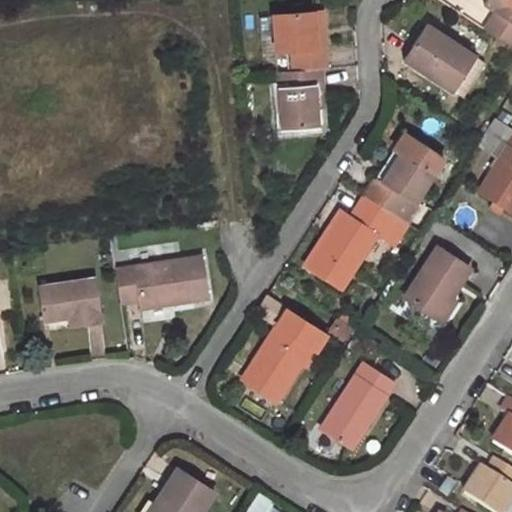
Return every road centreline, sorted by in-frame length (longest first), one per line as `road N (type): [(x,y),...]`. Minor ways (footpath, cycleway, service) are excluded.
road 1 (residential): [(380,0),(367,31),(370,110),(182,406)]
road 2 (residential): [(379,511),(511,310)]
road 3 (residential): [(182,406),(335,511)]
road 4 (residential): [(0,403),(91,390),(182,406)]
road 5 (residential): [(106,511),(182,406)]
